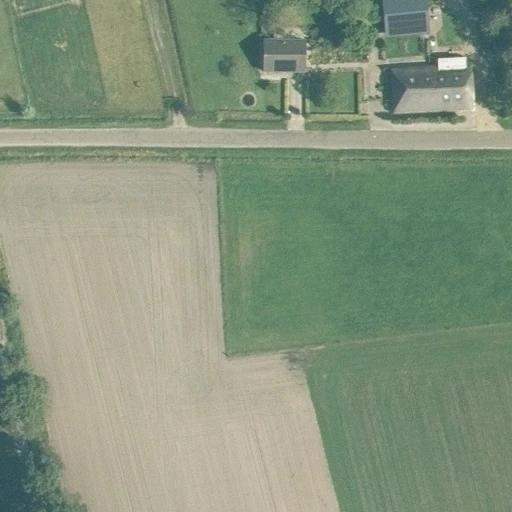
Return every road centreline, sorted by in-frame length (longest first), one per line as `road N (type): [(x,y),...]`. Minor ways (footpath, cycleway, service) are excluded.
road 1 (unclassified): [(511,138),(0,155)]
road 2 (track): [(0,381),(35,511)]
